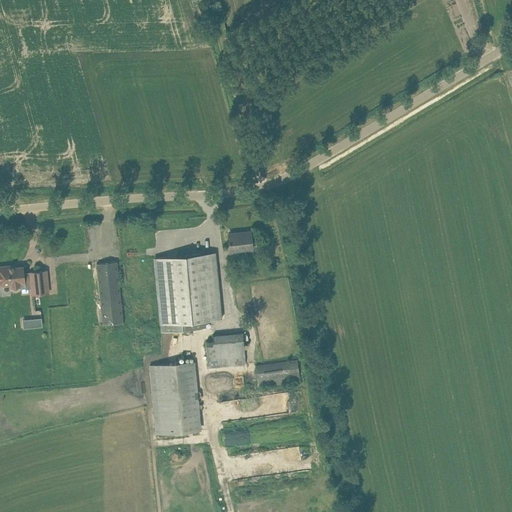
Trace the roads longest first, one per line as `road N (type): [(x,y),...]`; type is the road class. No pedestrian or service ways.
road 1 (unclassified): [(0,211),(261,187),(511,44)]
road 2 (track): [(261,187),(208,0)]
